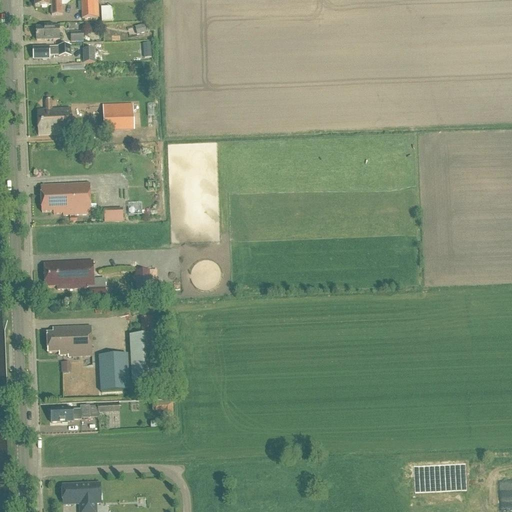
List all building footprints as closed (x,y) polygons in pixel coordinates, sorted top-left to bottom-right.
[(48,8),(50,8),(51,18),(61,17),(60,0),(33,0),(34,9),(48,8)] [(99,19),(98,2),(80,2),(81,20),(99,19)] [(103,24),(113,24),(113,11),(103,11),(103,24)] [(45,29),(36,29),(36,42),(59,41),(59,28),(54,28),(54,26),(45,27),(45,29)] [(83,44),(83,34),(70,34),(70,44),(83,44)] [(149,59),(149,45),(141,45),(141,59),(149,59)] [(58,48),(58,49),(32,50),(33,58),(36,58),(36,61),(42,61),(42,62),(49,62),(49,58),(58,58),(58,59),(71,58),(70,48),(58,48)] [(95,66),(94,51),(82,52),(83,66),(95,66)] [(45,113),(37,113),(38,137),(71,136),(70,112),(52,112),(51,101),(45,102),(45,113)] [(133,106),(103,107),(104,134),(134,133),(133,106)] [(89,187),(40,189),(41,215),(53,214),(53,217),(62,217),(63,218),(90,217),(89,187)] [(100,224),(121,224),(121,211),(99,212),(100,224)] [(92,265),(44,267),(45,291),(57,290),(57,293),(89,292),(89,300),(105,300),(104,288),(93,289),(92,265)] [(150,293),(149,273),(135,273),(136,294),(150,293)] [(150,331),(149,318),(138,319),(139,332),(150,331)] [(52,331),(52,336),(46,336),(47,356),(58,356),(59,358),(67,358),(67,360),(91,359),(90,329),(52,331)] [(153,336),(129,338),(132,388),(156,387),(153,336)] [(127,356),(99,358),(101,394),(129,393),(127,356)] [(59,364),(59,374),(68,373),(67,363),(59,364)] [(172,403),(149,403),(149,412),(164,412),(164,419),(172,419),(172,403)] [(98,408),(95,408),(81,409),(81,412),(72,413),(72,411),(49,411),(50,426),(73,425),(73,423),(81,422),(81,421),(95,420),(99,420),(99,415),(120,414),(119,405),(98,405),(98,408)] [(100,487),(63,488),(63,507),(80,506),(80,511),(90,511),(90,506),(91,506),(100,505),(100,487)]
